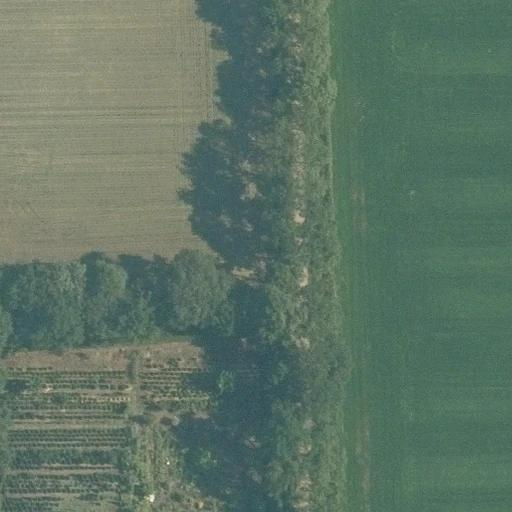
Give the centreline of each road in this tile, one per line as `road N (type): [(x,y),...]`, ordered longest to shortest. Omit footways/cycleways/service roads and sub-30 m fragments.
road 1 (track): [(316,511),(304,0)]
road 2 (track): [(311,313),(0,326)]
